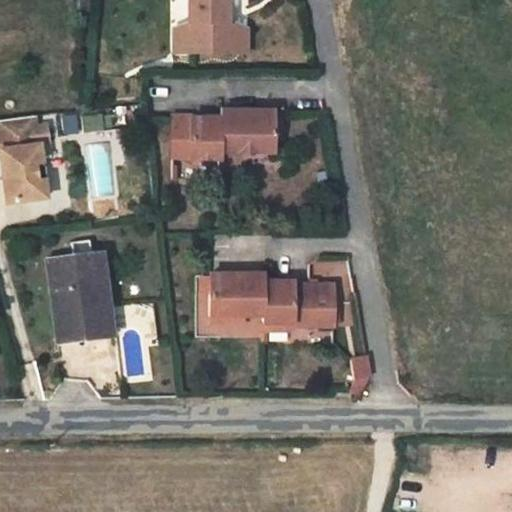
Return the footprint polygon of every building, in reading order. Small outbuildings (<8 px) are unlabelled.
[(189,0),(189,24),(190,49),(234,49),(235,21),(231,21),(230,0),(189,0)] [(249,25),(235,21),(234,49),(249,49),(249,25)] [(175,50),(190,49),(189,24),(175,24),(175,50)] [(27,110),(0,112),(0,198),(35,195),(34,178),(40,173),(39,164),(33,159),(31,140),(29,126),(27,110)] [(95,129),(94,112),(77,113),(78,131),(95,129)] [(220,114),(220,119),(219,153),(272,153),(272,133),(272,113),(252,112),(239,112),(220,112),(220,114)] [(281,112),(272,113),(272,133),(281,133),(281,112)] [(172,116),(172,119),(172,158),(190,159),(190,161),(219,162),(219,153),(220,119),(205,119),(191,119),(191,117),(172,116)] [(44,124),(29,126),(31,140),(45,139),(44,124)] [(46,258),(59,342),(86,337),(84,330),(106,327),(94,250),(46,258)] [(230,276),(210,276),(210,317),(248,317),(262,317),(262,283),(262,277),(262,276),(244,275),(230,276)] [(277,283),(262,283),(262,317),(262,324),(292,324),(292,326),(309,326),(309,286),(308,286),(292,285),(292,283),(277,283)] [(332,286),(309,286),(309,326),(332,326),(332,286)] [(248,317),(210,317),(210,329),(248,329),(248,317)] [(292,324),(262,324),(262,334),(292,334),(292,326),(292,324)] [(365,358),(350,361),(353,380),(354,380),(349,391),(356,396),(368,378),(365,358)]
